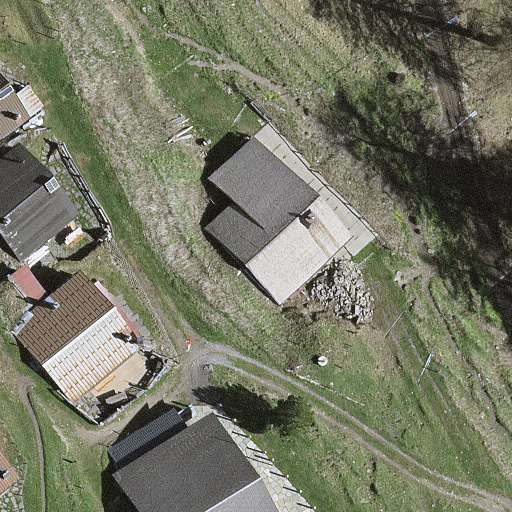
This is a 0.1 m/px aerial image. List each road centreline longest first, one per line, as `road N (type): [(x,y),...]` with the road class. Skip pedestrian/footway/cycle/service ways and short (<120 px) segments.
road 1 (track): [(511,300),(431,0)]
road 2 (track): [(250,125),(117,0)]
